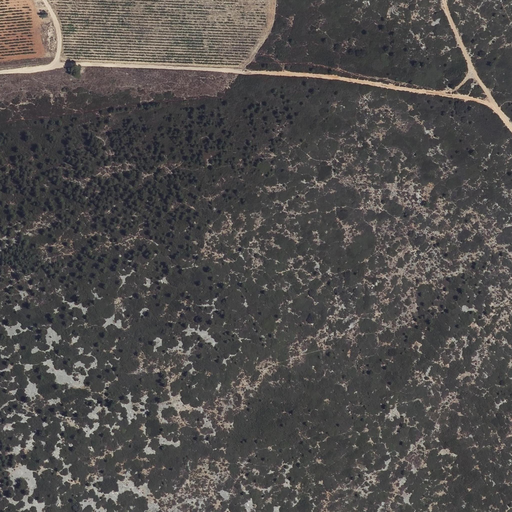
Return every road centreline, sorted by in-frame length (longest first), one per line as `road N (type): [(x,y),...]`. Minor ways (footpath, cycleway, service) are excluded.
road 1 (track): [(472,70),(443,91),(272,71),(61,63),(0,70)]
road 2 (track): [(445,0),(472,70),(511,129)]
